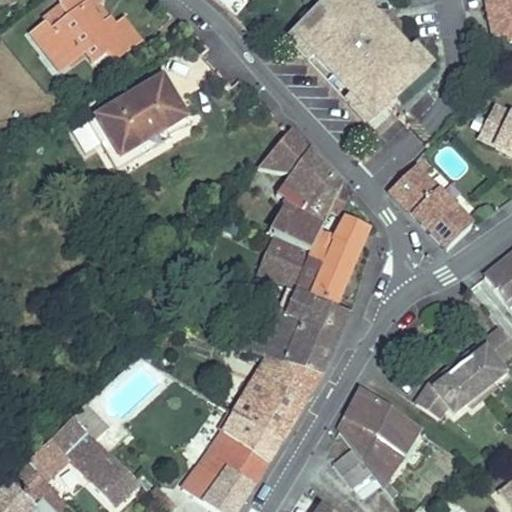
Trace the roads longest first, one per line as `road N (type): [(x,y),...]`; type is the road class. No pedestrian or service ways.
road 1 (residential): [(196,0),(332,143),(388,218),(412,291)]
road 2 (residential): [(412,291),(379,323),(258,511)]
